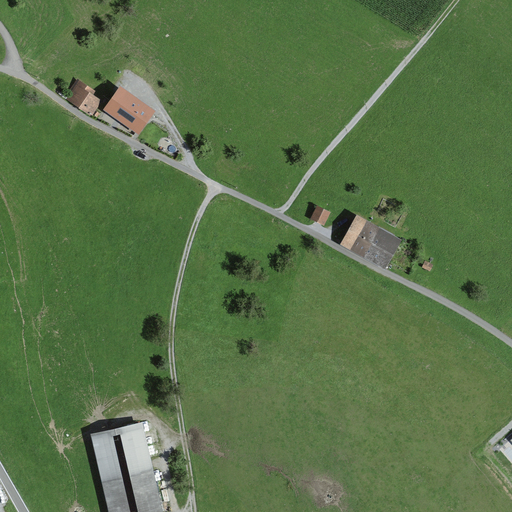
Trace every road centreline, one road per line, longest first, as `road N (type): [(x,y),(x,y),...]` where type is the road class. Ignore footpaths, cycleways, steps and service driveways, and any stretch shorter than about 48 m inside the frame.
road 1 (residential): [(215,183),(185,252),(171,329),(195,511)]
road 2 (residential): [(215,183),(511,342)]
road 3 (track): [(281,214),(455,0)]
road 4 (residential): [(0,66),(215,183)]
